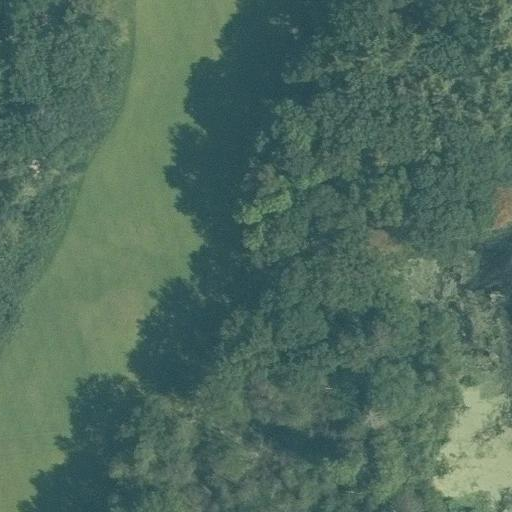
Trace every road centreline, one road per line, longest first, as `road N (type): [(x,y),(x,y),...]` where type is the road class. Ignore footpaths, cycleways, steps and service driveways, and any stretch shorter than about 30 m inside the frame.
road 1 (track): [(365,511),(353,470),(353,356),(369,293),(427,205),(511,157)]
road 2 (track): [(52,0),(37,166),(0,257)]
